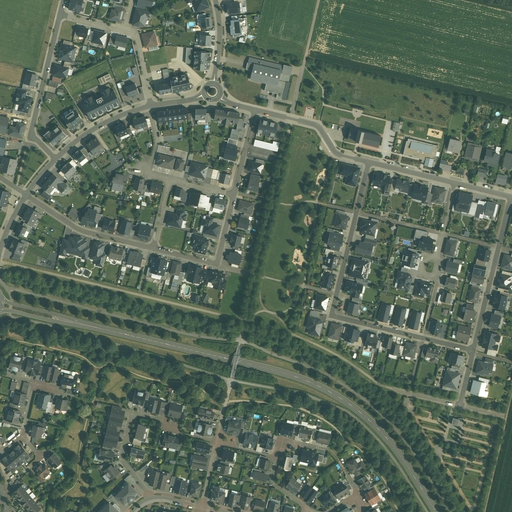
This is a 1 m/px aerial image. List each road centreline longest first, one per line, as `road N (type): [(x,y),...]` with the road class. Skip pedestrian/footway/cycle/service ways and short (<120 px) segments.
road 1 (secondary): [(0,303),(277,371),(335,395),(380,431),(434,511)]
road 2 (residential): [(369,162),(331,315),(473,350)]
road 3 (track): [(239,340),(327,375),(366,401),(399,433),(450,511)]
road 4 (track): [(239,340),(6,287)]
road 5 (residential): [(216,443),(139,415),(130,419),(121,458),(150,499)]
road 6 (residential): [(511,196),(473,350)]
road 7 (residential): [(54,158),(30,136),(59,15)]
road 8 (residential): [(152,105),(136,35),(59,15)]
road 9 (residential): [(153,249),(83,231),(25,194)]
road 10 (residential): [(233,196),(216,264),(153,249)]
road 11 (residential): [(254,110),(317,125),(337,154),(369,162)]
road 12 (track): [(484,511),(511,392)]
